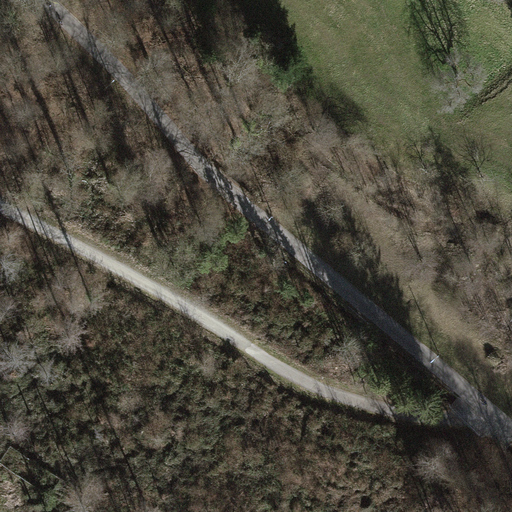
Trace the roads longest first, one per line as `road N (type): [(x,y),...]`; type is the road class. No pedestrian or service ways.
road 1 (track): [(494,416),(208,174),(45,0)]
road 2 (track): [(494,416),(419,415),(349,402),(0,203)]
